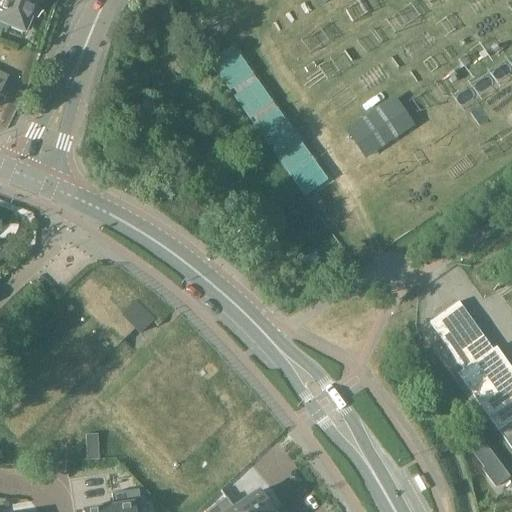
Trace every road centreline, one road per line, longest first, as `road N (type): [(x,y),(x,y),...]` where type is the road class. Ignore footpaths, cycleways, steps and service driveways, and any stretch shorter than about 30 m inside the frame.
road 1 (tertiary): [(142,233),(255,324),(324,403),(395,511)]
road 2 (tertiary): [(33,178),(106,0)]
